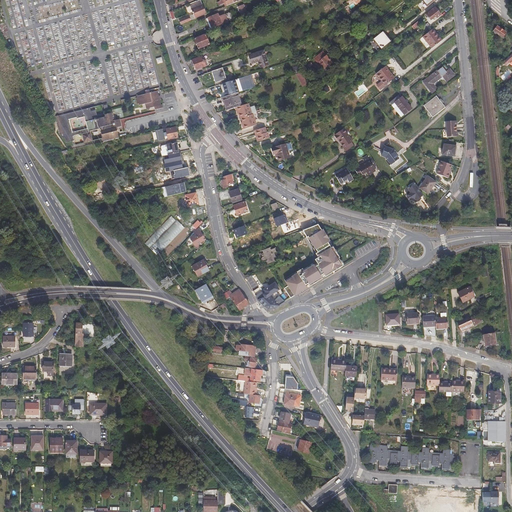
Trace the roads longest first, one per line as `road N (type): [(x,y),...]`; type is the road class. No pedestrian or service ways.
road 1 (primary): [(285,511),(158,366),(24,157)]
road 2 (primary): [(163,299),(4,119)]
road 3 (unclassified): [(260,319),(219,235),(202,151),(217,134)]
road 4 (unclassified): [(312,326),(500,366)]
road 5 (tertiary): [(217,134),(278,189),(333,214)]
road 6 (residential): [(458,0),(470,139)]
road 7 (tertiary): [(160,12),(179,73),(217,134)]
road 8 (residential): [(349,468),(481,483)]
road 9 (residential): [(500,366),(511,495)]
